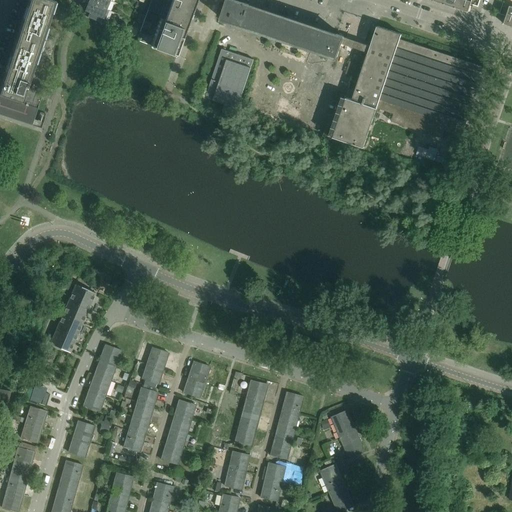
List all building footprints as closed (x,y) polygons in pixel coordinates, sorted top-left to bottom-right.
[(0,115),(32,126),(43,93),(40,92),(25,87),(28,79),(50,14),(54,1),(52,0),(28,0),(6,69),(2,80),(0,79),(0,115)] [(108,0),(86,0),(86,1),(109,10),(112,2),(108,0)] [(151,0),(148,10),(162,16),(168,0),(151,0)] [(196,0),(175,0),(168,21),(161,19),(152,41),(157,43),(155,48),(172,54),(174,49),(178,51),(187,28),(186,28),(188,22),(189,23),(189,21),(188,21),(194,5),(195,5),(197,2),(196,1),(196,0)] [(462,136),(480,82),(485,67),(400,39),(402,34),(377,26),(371,46),(355,41),(344,37),(336,34),(243,3),(243,0),(227,0),(223,15),(222,19),(337,58),(342,44),(368,53),(352,100),(346,98),(333,138),(364,148),(377,108),(394,114),(391,122),(442,139),(445,131),(462,136)] [(460,0),(448,0),(446,5),(457,9),(460,0)] [(472,0),(460,0),(457,9),(469,12),(472,0)] [(109,10),(86,1),(83,10),(89,13),(87,18),(101,23),(102,18),(105,19),(109,10)] [(254,60),(222,49),(206,98),(212,100),(238,108),(251,68),(254,60)] [(437,155),(439,149),(430,146),(429,149),(420,146),(417,154),(443,162),(445,158),(437,155)] [(66,281),(63,293),(71,295),(74,283),(66,281)] [(70,352),(96,293),(76,285),(67,306),(64,312),(51,343),(70,352)] [(105,345),(100,361),(116,367),(122,351),(105,345)] [(152,348),(147,365),(163,370),(169,353),(152,348)] [(100,361),(95,375),(111,381),(116,367),(100,361)] [(194,362),(188,378),(205,384),(210,367),(194,362)] [(159,385),(163,370),(147,365),(142,379),(145,380),(157,384),(159,385)] [(50,386),(54,376),(38,369),(34,379),(50,386)] [(95,375),(90,389),(106,395),(111,381),(95,375)] [(200,398),(205,384),(188,378),(183,393),(200,398)] [(156,388),(157,384),(145,380),(143,384),(144,384),(143,388),(155,392),(156,388)] [(251,381),(246,398),(263,402),(268,385),(251,381)] [(155,392),(143,388),(141,388),(137,403),(154,408),(158,393),(155,392)] [(10,391),(0,389),(0,405),(7,407),(10,391)] [(27,389),(24,400),(45,407),(48,395),(43,394),(41,401),(30,397),(32,390),(27,389)] [(100,412),(106,395),(90,389),(83,406),(100,412)] [(287,393),(282,410),(299,415),(303,397),(287,393)] [(263,402),(246,398),(243,412),(260,416),(263,402)] [(179,400),(175,414),(191,419),(196,405),(179,400)] [(154,408),(137,403),(133,417),(149,422),(154,408)] [(47,412),(31,407),(25,424),(42,429),(47,412)] [(299,415),(282,410),(278,425),(295,430),(299,415)] [(332,417),(341,438),(357,431),(348,411),(332,417)] [(260,416),(243,412),(239,426),(256,431),(260,416)] [(175,414),(171,428),(187,433),(191,419),(175,414)] [(106,415),(104,422),(99,420),(98,423),(101,425),(100,431),(107,433),(108,432),(109,432),(111,427),(110,427),(111,424),(113,418),(106,415)] [(149,422),(133,417),(128,431),(145,436),(149,422)] [(78,421),(73,439),(89,444),(95,427),(78,421)] [(42,429),(25,424),(21,438),(38,443),(42,429)] [(295,430),(278,425),(275,439),(291,444),(295,430)] [(256,431),(239,426),(235,444),(251,448),(256,431)] [(171,428),(166,442),(183,447),(187,433),(171,428)] [(145,436),(128,431),(123,448),(140,453),(145,436)] [(357,431),(341,438),(349,459),(365,452),(357,431)] [(5,437),(3,442),(11,444),(14,445),(15,442),(12,441),(12,439),(5,437)] [(85,458),(89,444),(73,439),(68,453),(85,458)] [(287,460),(291,444),(275,439),(270,455),(287,460)] [(178,465),(183,447),(166,442),(161,460),(178,465)] [(18,448),(14,462),(31,467),(35,452),(34,452),(36,447),(22,443),(20,444),(18,448)] [(112,457),(115,446),(109,444),(106,456),(112,457)] [(233,452),(229,469),(246,473),(250,456),(233,452)] [(131,460),(119,456),(119,458),(115,457),(115,459),(130,464),(130,463),(136,465),(138,460),(132,458),(131,460)] [(66,461),(62,475),(79,480),(83,466),(66,461)] [(31,467),(14,462),(10,477),(27,481),(31,467)] [(268,463),(264,481),(281,485),(285,467),(268,463)] [(345,485),(337,464),(321,471),(329,492),(345,485)] [(246,473),(229,469),(225,486),(241,490),(246,473)] [(116,473),(112,490),(129,494),(133,477),(116,473)] [(79,480),(62,475),(58,490),(75,494),(79,480)] [(27,481),(10,477),(6,491),(23,496),(27,481)] [(281,485),(264,481),(260,498),(277,502),(281,485)] [(157,483),(153,500),(170,504),(174,487),(157,483)] [(345,485),(329,492),(338,511),(339,511),(354,506),(345,485)] [(98,487),(96,494),(95,494),(94,501),(98,502),(100,492),(106,493),(107,489),(98,487)] [(75,494),(58,490),(54,504),(71,509),(75,494)] [(129,494),(112,490),(109,505),(126,509),(129,494)] [(18,511),(23,496),(6,491),(2,508),(16,511),(18,511)] [(223,495),(219,511),(222,511),(236,511),(240,498),(223,495)] [(167,511),(170,504),(153,500),(149,511),(167,511)]
